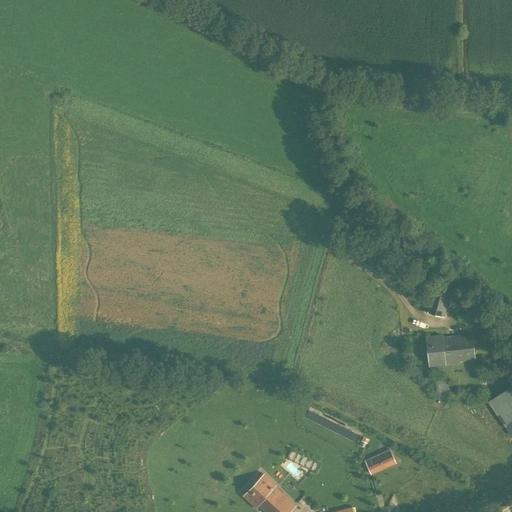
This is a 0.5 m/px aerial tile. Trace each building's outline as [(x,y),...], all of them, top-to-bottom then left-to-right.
[(426,312),(443,317),(452,283),(435,279),(426,312)] [(448,362),(475,359),(472,334),(443,337),(442,335),(426,337),(429,366),(448,364),(448,362)] [(449,377),(437,378),(439,400),(450,399),(449,377)] [(511,436),(511,435),(511,385),(488,402),(511,436)] [(324,418),(321,425),(357,441),(360,434),(324,418)] [(371,474),(396,462),(390,449),(365,461),(371,474)] [(270,511),(289,511),(296,505),(276,486),(277,486),(264,474),(244,496),(256,508),(262,502),(271,511),(270,511)]
